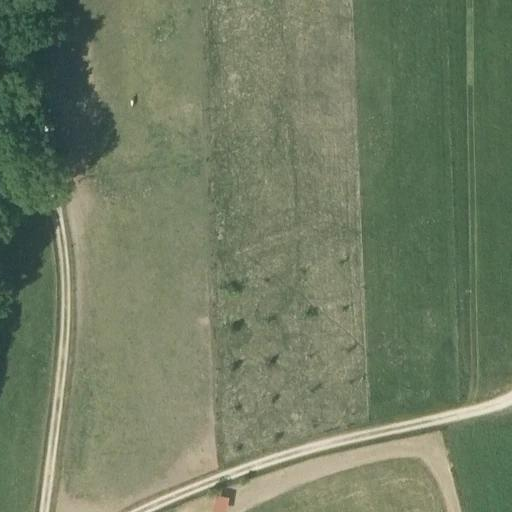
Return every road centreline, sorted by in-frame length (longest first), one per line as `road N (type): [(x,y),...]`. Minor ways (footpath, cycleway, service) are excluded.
road 1 (track): [(511,395),(277,453),(140,511)]
road 2 (track): [(40,511),(56,331),(47,208),(0,140)]
